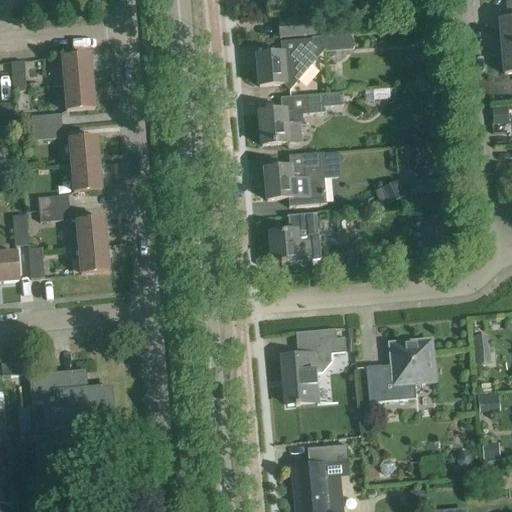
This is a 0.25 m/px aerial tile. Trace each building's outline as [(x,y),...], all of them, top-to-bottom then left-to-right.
[(283,29),(315,26),(313,11),(282,14),(283,29)] [(503,50),(511,49),(511,21),(500,22),(503,50)] [(428,34),(422,41),(431,49),(437,42),(428,34)] [(260,88),(279,87),(284,86),(288,90),(318,57),(314,53),(313,41),(281,44),(282,56),(257,58),(260,88)] [(511,75),(511,49),(503,50),(505,76),(511,75)] [(65,87),(93,85),(91,58),(62,60),(65,87)] [(27,94),(26,84),(25,64),(12,65),(14,95),(27,94)] [(93,85),(65,87),(67,114),(95,111),(93,85)] [(375,92),(365,93),(366,103),(376,102),(375,92)] [(325,96),(301,98),(281,100),(282,114),(260,116),(262,148),(300,144),(298,122),(303,121),(302,116),(326,114),(325,96)] [(497,136),(510,135),(509,123),(511,123),(511,111),(495,113),(497,136)] [(30,116),(20,117),(20,125),(30,125),(30,116)] [(40,131),(62,129),(61,119),(39,121),(40,131)] [(63,140),(62,129),(40,131),(41,142),(63,140)] [(72,169),(100,166),(98,140),(69,142),(72,169)] [(291,170),(265,172),(268,203),(288,201),(291,200),(291,208),(289,208),(289,210),(327,206),(324,167),(340,165),(339,154),(323,155),(309,157),(289,158),(291,170)] [(102,193),(100,166),(72,169),(74,195),(102,193)] [(377,193),(384,207),(404,199),(397,184),(377,193)] [(42,213),(69,212),(68,202),(42,203),(42,213)] [(69,223),(69,212),(42,213),(42,224),(69,223)] [(290,234),(271,236),(273,266),(281,265),(281,267),(285,267),(285,265),(300,263),(321,261),(319,236),(316,236),(314,217),(317,217),(317,216),(287,218),(287,220),(289,220),(290,234)] [(441,216),(430,217),(431,230),(442,229),(441,216)] [(28,219),(14,220),(15,239),(28,239),(28,219)] [(79,250),(107,248),(105,221),(77,224),(79,250)] [(107,248),(79,250),(81,277),(109,275),(107,248)] [(29,251),(30,261),(31,281),(44,280),(42,250),(29,251)] [(0,257),(0,285),(20,283),(17,256),(0,257)] [(349,257),(327,259),(329,273),(350,271),(349,257)] [(330,356),(346,355),(345,341),(337,341),(336,332),(296,335),(298,358),(282,359),(284,382),(286,381),(288,407),(318,404),(315,374),(322,374),(331,363),(330,356)] [(488,337),(475,338),(476,352),(489,351),(488,337)] [(435,341),(391,346),(393,366),(366,368),(369,405),(416,400),(414,383),(438,381),(435,341)] [(27,366),(3,368),(4,380),(28,378),(27,366)] [(38,460),(63,458),(83,456),(81,437),(91,437),(91,431),(115,429),(112,389),(74,392),(73,375),(31,379),(34,407),(57,405),(60,439),(37,441),(38,460)] [(478,396),(478,412),(497,412),(497,396),(478,396)] [(482,447),(484,463),(499,462),(498,446),(482,447)] [(309,467),(292,469),(293,486),(296,485),(298,510),(296,510),(295,511),(342,511),(340,478),(330,479),(328,465),(349,463),(347,447),(327,449),(307,451),(309,467)] [(459,458),(458,463),(460,468),(465,470),(470,467),(472,462),(469,457),(464,456),(459,458)]
